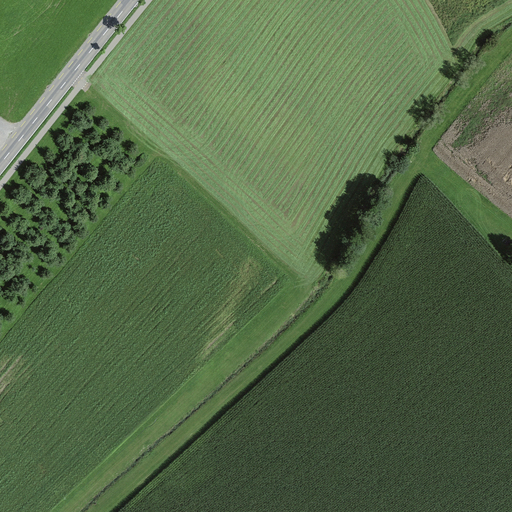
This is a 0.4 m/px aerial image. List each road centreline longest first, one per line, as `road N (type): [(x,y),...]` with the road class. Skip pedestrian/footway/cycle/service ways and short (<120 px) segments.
road 1 (secondary): [(131,0),(0,164)]
road 2 (track): [(74,71),(191,173)]
